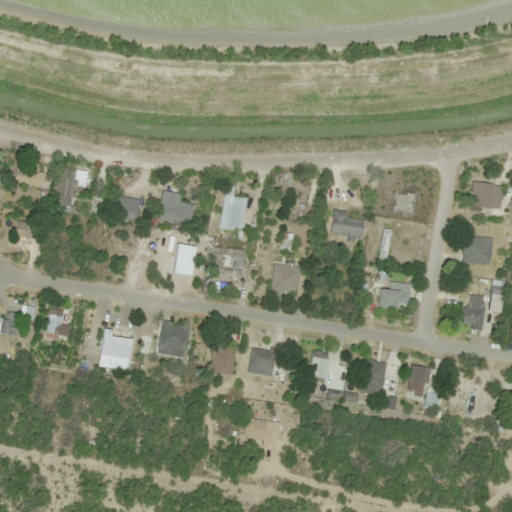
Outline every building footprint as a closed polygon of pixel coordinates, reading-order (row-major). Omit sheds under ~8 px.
[(43,174),(18,167),(13,183),(39,190),(43,174)] [(69,206),(74,170),(58,168),(54,204),(69,206)] [(501,186),(472,181),(468,204),(496,209),(501,186)] [(233,185),(224,184),(219,228),(242,231),(246,198),(232,196),(233,185)] [(175,204),(175,192),(158,192),(158,221),(190,221),(190,204),(175,204)] [(413,194),(396,193),(394,211),(411,213),(413,194)] [(129,201),(119,200),(118,211),(128,212),(129,201)] [(346,217),(346,212),(332,210),(329,233),(361,238),(364,220),(346,217)] [(36,232),(20,225),(10,244),(26,252),(36,232)] [(378,260),(384,261),(390,231),(384,230),(378,260)] [(279,252),(289,253),(291,234),(282,233),(279,252)] [(489,264),(491,239),(464,236),(461,261),(489,264)] [(142,272),(145,241),(129,240),(126,271),(142,272)] [(191,276),(193,244),(173,243),(172,275),(191,276)] [(242,275),(242,249),(210,248),(210,275),(242,275)] [(297,293),(298,274),(271,272),(270,292),(297,293)] [(397,306),(397,299),(408,299),(408,281),(377,281),(377,306),(397,306)] [(501,312),(502,294),(490,293),(489,311),(501,312)] [(458,307),(457,326),(481,327),(483,296),(468,295),(467,307),(458,307)] [(68,337),(68,324),(61,324),(61,310),(46,310),(46,337),(68,337)] [(0,333),(14,336),(17,314),(5,312),(4,319),(0,318),(0,333)] [(156,354),(184,358),(188,326),(160,322),(156,354)] [(100,356),(129,358),(132,332),(102,329),(100,356)] [(232,375),(235,346),(207,343),(204,372),(232,375)] [(247,373),(271,375),(273,351),(249,349),(247,373)] [(324,382),(329,353),(312,350),(307,379),(324,382)] [(386,364),(366,360),(360,392),(380,396),(386,364)] [(421,395),(429,369),(413,364),(404,390),(421,395)] [(438,392),(425,391),(425,404),(438,404),(438,392)]
